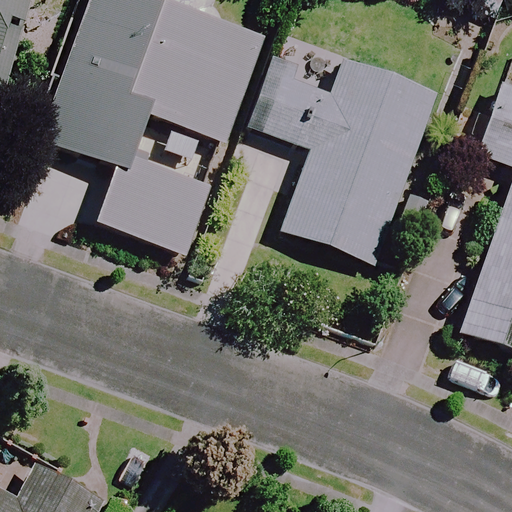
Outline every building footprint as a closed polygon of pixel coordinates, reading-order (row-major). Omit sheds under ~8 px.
[(0,0),(0,75),(23,0),(0,0)] [(253,50),(113,0),(106,0),(92,40),(74,33),(32,151),(108,179),(88,235),(175,266),(198,200),(123,173),(139,126),(215,154),(253,50)] [(425,106),(331,72),(321,102),(260,80),(239,137),(304,160),(275,243),(365,275),(425,106)] [(511,101),(495,95),(470,166),(509,179),(451,344),(511,364),(511,101)] [(3,508),(0,506),(0,511),(90,511),(91,511),(21,473),(3,508)]
